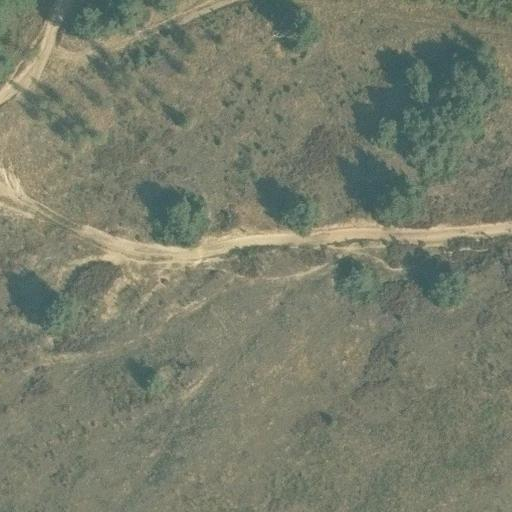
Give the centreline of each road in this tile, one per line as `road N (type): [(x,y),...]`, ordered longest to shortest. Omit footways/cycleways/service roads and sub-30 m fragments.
road 1 (track): [(511,224),(289,234),(195,249),(112,246),(64,228),(0,187)]
road 2 (track): [(282,0),(511,37)]
road 3 (track): [(46,51),(87,48),(206,0)]
road 4 (track): [(75,0),(44,57),(0,101)]
